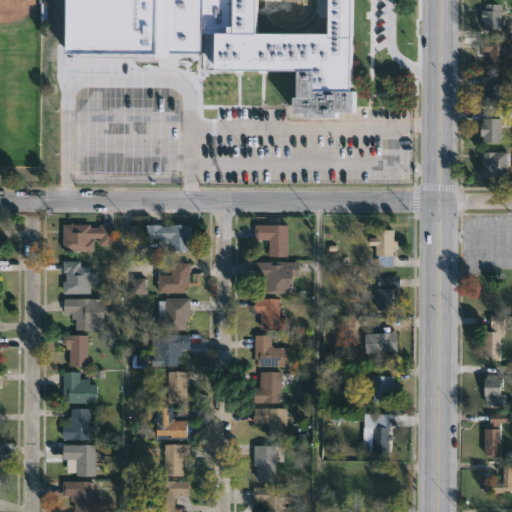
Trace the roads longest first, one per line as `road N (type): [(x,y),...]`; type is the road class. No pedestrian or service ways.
road 1 (residential): [(0,201),(426,204)]
road 2 (residential): [(33,201),(33,511)]
road 3 (secondary): [(426,204),(423,511)]
road 4 (residential): [(225,204),(224,511)]
road 5 (secondary): [(442,511),(443,204)]
road 6 (secondary): [(443,204),(443,0)]
road 7 (secondary): [(426,0),(426,168)]
